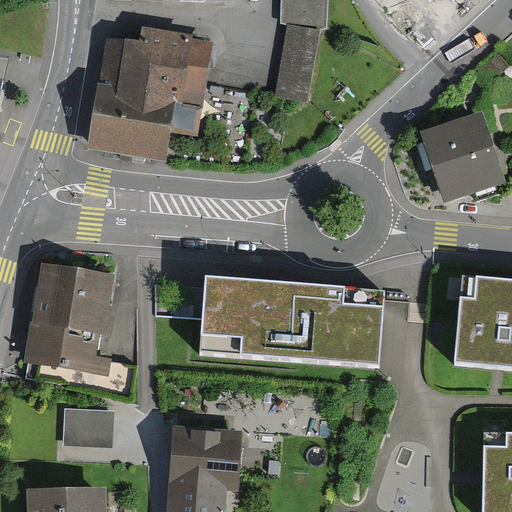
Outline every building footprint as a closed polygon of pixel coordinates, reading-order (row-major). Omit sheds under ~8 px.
[(290,26),(277,99),(307,104),(320,28),(328,28),(329,0),(283,0),(283,26),(290,26)] [(143,26),(140,42),(105,36),(86,149),(164,163),(169,131),(198,137),(208,83),(215,42),(192,38),(193,35),(143,26)] [(0,120),(10,81),(0,78),(0,120)] [(484,118),(422,138),(443,202),(505,182),(484,118)] [(118,282),(46,270),(29,368),(101,381),(118,282)] [(511,281),(464,278),(457,364),(511,368),(511,281)] [(383,298),(207,285),(201,354),(378,368),(383,298)] [(112,413),(67,411),(65,443),(110,445),(112,413)] [(233,489),(236,437),(224,437),(225,434),(179,431),(174,511),(218,511),(220,488),(233,489)] [(511,511),(511,435),(486,436),(484,511),(511,511)] [(30,511),(110,511),(110,496),(30,498),(30,511)]
